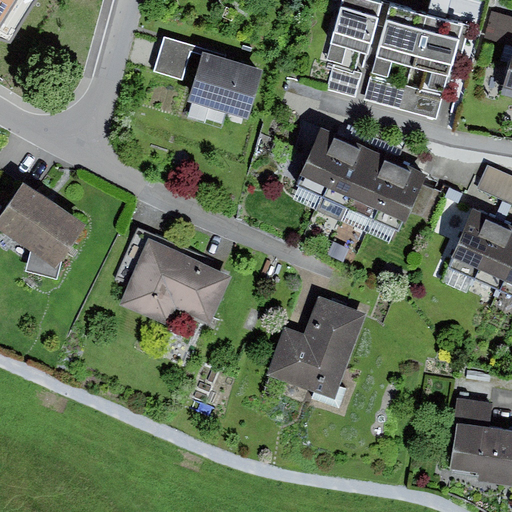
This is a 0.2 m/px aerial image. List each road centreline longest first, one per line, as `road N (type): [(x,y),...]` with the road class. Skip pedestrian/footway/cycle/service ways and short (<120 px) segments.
road 1 (residential): [(336,273),(167,204),(79,152)]
road 2 (residential): [(79,152),(129,0)]
